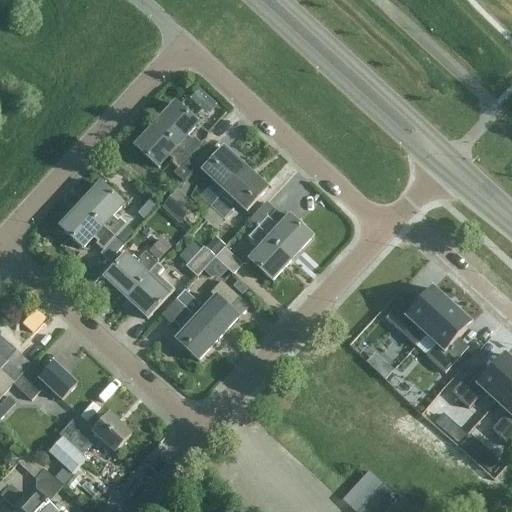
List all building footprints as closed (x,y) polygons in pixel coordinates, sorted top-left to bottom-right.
[(197,107),(207,96),(200,89),(190,100),(197,107)] [(192,143),(187,139),(199,127),(175,105),(155,127),(198,167),(213,151),(204,143),(201,145),(195,140),(192,143)] [(182,183),(198,167),(155,127),(135,149),(158,170),(170,158),(174,162),(171,165),(177,171),(174,175),(182,183)] [(220,198),(246,170),(224,150),(203,173),(214,184),(209,188),(220,198)] [(246,213),(268,190),(246,170),(220,198),(202,218),(216,231),(234,211),(231,208),(235,203),(246,213)] [(114,218),(116,216),(124,208),(100,186),(81,207),(115,239),(127,227),(120,220),(119,222),(114,218)] [(197,208),(179,191),(162,208),(180,225),(197,208)] [(279,229),(268,219),(275,212),(266,204),(250,221),(258,229),(293,261),(313,239),(289,218),(279,229)] [(61,229),(84,251),(94,239),(99,243),(97,246),(104,252),(100,256),(109,264),(124,248),(115,239),(81,207),(61,229)] [(273,283),(293,261),(258,229),(248,240),(259,250),(249,261),(273,283)] [(226,247),(216,238),(206,249),(216,258),(226,247)] [(162,239),(148,254),(158,264),(172,248),(162,239)] [(179,259),(187,267),(201,252),(192,244),(179,259)] [(187,268),(198,279),(216,260),(204,249),(187,268)] [(216,260),(234,277),(243,267),(225,250),(216,260)] [(126,300),(158,265),(145,254),(135,265),(126,257),(104,280),(126,300)] [(148,320),(174,292),(158,277),(164,271),(158,265),(126,300),(148,320)] [(230,310),(240,299),(222,282),(211,294),(216,299),(207,309),(202,305),(201,306),(185,292),(176,301),(220,341),(240,319),(230,310)] [(239,282),(233,288),(243,297),(248,291),(239,282)] [(402,303),(386,321),(417,349),(426,338),(425,338),(452,308),(433,290),(420,304),(413,313),(402,303)] [(200,363),(220,341),(176,301),(162,317),(171,325),(174,322),(181,328),(183,327),(184,326),(188,329),(177,342),(200,363)] [(426,338),(417,349),(427,358),(446,375),(462,358),(451,348),(459,340),(472,326),(452,308),(425,338),(426,338)] [(45,320),(35,312),(24,326),(33,334),(45,320)] [(7,362),(0,355),(0,370),(15,384),(28,370),(31,366),(16,352),(7,362)] [(478,368),(455,393),(471,408),(486,391),(499,403),(511,388),(511,359),(507,355),(487,376),(478,368)] [(28,370),(15,384),(13,386),(32,403),(46,387),(62,402),(77,386),(55,366),(40,381),(28,370)] [(390,367),(381,377),(386,382),(395,372),(390,367)] [(15,384),(0,370),(0,400),(13,386),(15,384)] [(510,414),(496,429),(511,444),(511,388),(499,403),(510,414)] [(443,431),(452,422),(444,415),(436,424),(443,431)] [(132,437),(110,417),(95,433),(78,417),(60,437),(82,457),(99,440),(115,455),(132,437)] [(489,474),(499,463),(490,454),(480,465),(489,474)] [(19,464),(36,480),(45,471),(27,455),(19,464)] [(62,466),(56,474),(65,482),(72,475),(62,466)] [(360,511),(414,511),(385,485),(360,511)] [(16,511),(53,511),(36,496),(28,505),(10,488),(3,496),(1,498),(5,501),(16,511)]
